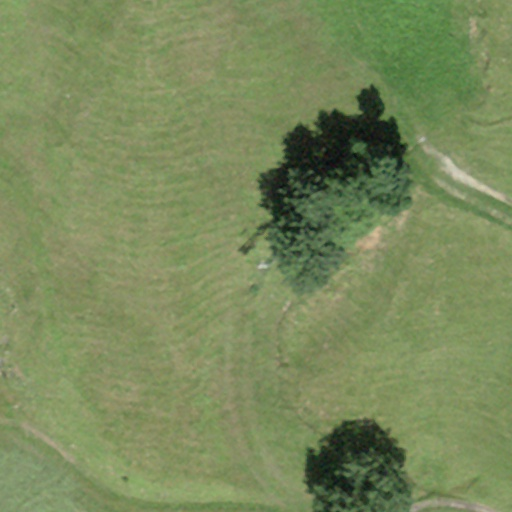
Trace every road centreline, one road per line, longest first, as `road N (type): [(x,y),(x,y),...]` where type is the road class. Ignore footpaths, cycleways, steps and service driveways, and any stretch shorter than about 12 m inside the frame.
road 1 (track): [(253,0),(395,116),(448,179),(511,211)]
road 2 (track): [(157,511),(100,499),(29,448),(0,440)]
